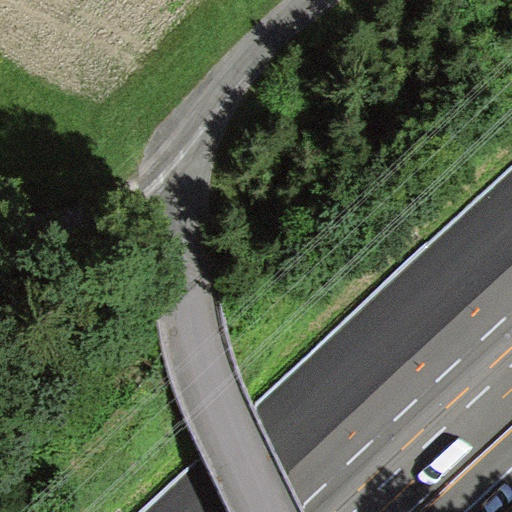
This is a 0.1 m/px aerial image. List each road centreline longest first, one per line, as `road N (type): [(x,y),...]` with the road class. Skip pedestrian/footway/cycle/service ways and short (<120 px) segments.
road 1 (motorway): [(511,268),(247,511)]
road 2 (track): [(182,236),(198,335),(268,511)]
road 3 (residential): [(315,0),(261,48),(198,135),(187,166),(182,236)]
road 4 (track): [(0,210),(45,233),(187,166)]
road 5 (motorway): [(409,511),(511,417)]
